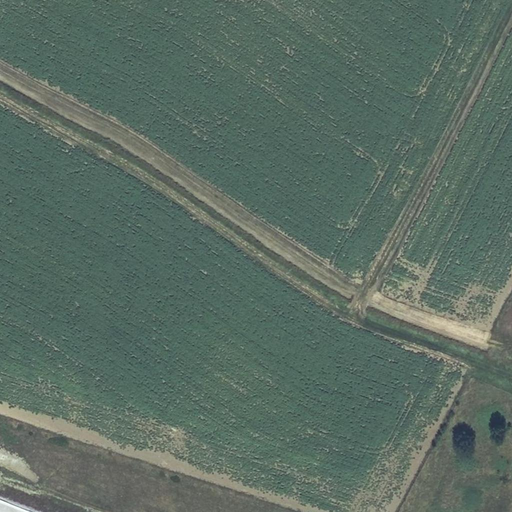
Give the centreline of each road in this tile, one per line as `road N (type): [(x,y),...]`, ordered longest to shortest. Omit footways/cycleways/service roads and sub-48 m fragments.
road 1 (track): [(0,86),(313,291),(511,371)]
road 2 (track): [(511,9),(354,313)]
